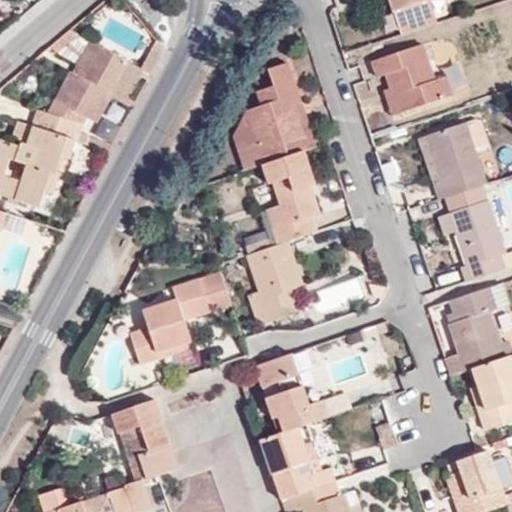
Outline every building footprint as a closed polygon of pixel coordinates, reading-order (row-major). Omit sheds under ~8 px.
[(389,0),(393,11),(425,0),(389,0)] [(438,21),(430,0),(425,0),(393,11),(401,34),(438,21)] [(97,45),(90,41),(73,73),(79,77),(97,45)] [(376,77),(386,74),(391,89),(399,113),(454,95),(448,75),(435,80),(423,44),(371,61),(376,77)] [(96,122),(128,62),(97,45),(79,77),(73,73),(72,72),(57,100),(96,122)] [(254,93),(259,106),(244,112),(262,165),(304,150),(316,147),(312,135),(305,136),(294,106),(301,103),(287,63),(268,69),(273,86),(254,93)] [(383,91),(391,116),(399,113),(391,89),(383,91)] [(312,135),(301,103),(294,106),(305,136),(312,135)] [(81,124),(37,110),(31,126),(76,141),(79,131),(81,124)] [(244,112),(231,137),(243,171),(262,165),(244,112)] [(471,126),(481,152),(494,147),(485,121),(471,126)] [(76,141),(31,126),(19,122),(13,139),(9,137),(7,142),(0,139),(0,194),(38,208),(44,190),(54,194),(60,174),(56,172),(61,156),(70,159),(76,141)] [(439,182),(432,185),(437,200),(443,198),(482,185),(485,184),(465,123),(424,138),(439,182)] [(86,144),(89,135),(79,131),(76,141),(86,144)] [(424,138),(417,140),(432,185),(439,182),(424,138)] [(287,223),(271,229),(276,246),(287,242),(317,231),(313,219),(319,216),(309,188),(316,185),(304,150),(262,165),(269,185),(273,183),(280,205),(287,223)] [(60,174),(65,176),(70,159),(61,156),(56,172),(60,174)] [(488,201),(482,185),(443,198),(449,214),(488,201)] [(466,266),(458,268),(464,283),(504,269),(500,257),(506,255),(488,201),(449,214),(455,233),(455,234),(466,266)] [(280,205),(264,210),(271,229),(287,223),(280,205)] [(0,243),(10,215),(0,211),(0,243)] [(436,218),(443,237),(455,233),(449,214),(436,218)] [(268,239),(244,248),(247,256),(272,247),(268,239)] [(287,242),(276,246),(272,247),(247,256),(259,292),(269,320),(298,310),(294,299),(290,290),(298,287),(301,286),(287,242)] [(511,252),(506,255),(500,257),(504,269),(511,266),(511,252)] [(185,323),(210,313),(209,310),(201,288),(198,280),(173,288),(176,300),(143,312),(148,328),(129,334),(140,365),(159,360),(157,353),(191,341),(185,323)] [(212,284),(201,288),(209,310),(219,307),(212,284)] [(496,309),(509,305),(502,284),(490,288),(496,309)] [(294,299),(301,296),(298,287),(290,290),(294,299)] [(458,321),(449,323),(460,355),(465,371),(473,368),(502,358),(497,343),(486,313),(496,309),(490,288),(451,300),(458,321)] [(246,297),(256,324),(269,320),(259,292),(246,297)] [(451,300),(443,303),(449,323),(458,321),(451,300)] [(511,355),(506,340),(497,343),(502,358),(511,355)] [(180,373),(200,366),(191,341),(157,353),(159,360),(173,355),(180,373)] [(277,435),(297,428),(329,417),(324,401),(310,406),(303,386),(291,390),(287,380),(299,376),(291,354),(253,367),(261,389),(278,383),(282,393),(265,400),(277,435)] [(460,355),(445,358),(451,375),(465,371),(460,355)] [(511,356),(511,355),(502,358),(473,368),(479,385),(487,409),(477,413),(483,431),(511,421),(511,356)] [(303,386),(299,376),(287,380),(291,390),(303,386)] [(479,385),(469,389),(477,413),(487,409),(479,385)] [(148,452),(139,455),(145,479),(179,469),(157,401),(113,414),(119,433),(140,426),(148,452)] [(133,476),(120,480),(123,487),(143,480),(145,479),(139,455),(148,452),(140,426),(119,433),(133,476)] [(280,500),(312,490),(334,482),(329,467),(322,471),(313,474),(303,444),(297,428),(277,435),(260,441),(280,500)] [(378,431),(384,451),(394,448),(388,428),(378,431)] [(322,471),(312,442),(303,444),(313,474),(322,471)] [(468,500),(456,504),(458,511),(488,511),(507,506),(504,495),(489,450),(455,462),(458,473),(468,500)] [(458,473),(447,477),(456,504),(468,500),(458,473)] [(131,511),(144,511),(152,510),(143,480),(123,487),(131,511)] [(131,511),(123,487),(106,492),(112,511),(131,511)] [(303,511),(350,511),(349,509),(344,494),(316,503),(312,490),(280,500),(284,511),(295,511),(302,510),(303,511)] [(112,511),(106,492),(82,501),(85,511),(112,511)] [(85,511),(82,501),(58,509),(59,511),(85,511)]
